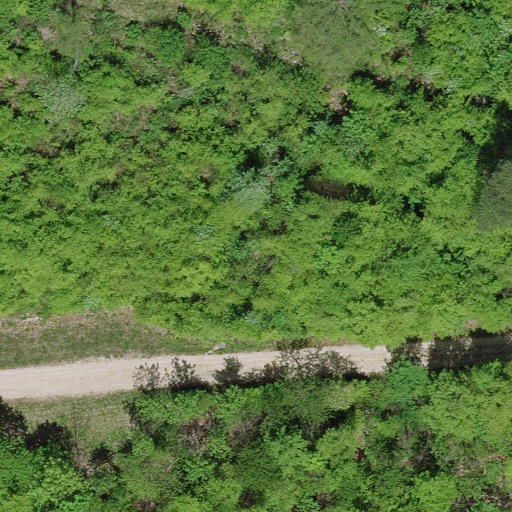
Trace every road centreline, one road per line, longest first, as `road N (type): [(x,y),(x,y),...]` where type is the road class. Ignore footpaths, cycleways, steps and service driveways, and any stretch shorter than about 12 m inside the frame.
road 1 (track): [(0,383),(511,346)]
road 2 (track): [(511,124),(133,0)]
